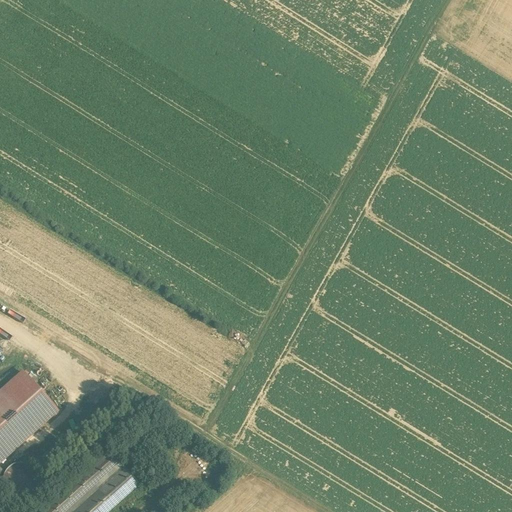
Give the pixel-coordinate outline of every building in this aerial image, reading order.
[(24,374),(0,395),(0,464),(58,413),(24,374)] [(109,451),(85,473),(99,489),(101,492),(116,508),(140,486),(109,451)] [(37,489),(38,482),(37,476),(33,470),(27,467),(21,466),(14,467),(9,471),(5,476),(4,483),(5,489),(9,495),(15,498),(21,500),(28,498),(33,495),(37,489)] [(85,473),(41,511),(73,511),(99,489),(85,473)] [(79,511),(101,492),(99,489),(73,511),(79,511)] [(101,492),(79,511),(111,511),(116,508),(101,492)]
